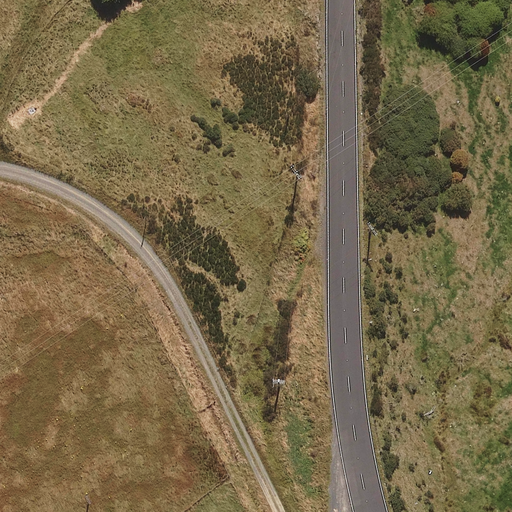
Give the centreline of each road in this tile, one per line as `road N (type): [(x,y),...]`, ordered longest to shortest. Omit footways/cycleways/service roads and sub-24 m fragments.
road 1 (secondary): [(370,511),(345,366),(341,0)]
road 2 (track): [(0,192),(102,221),(159,281),(276,511)]
